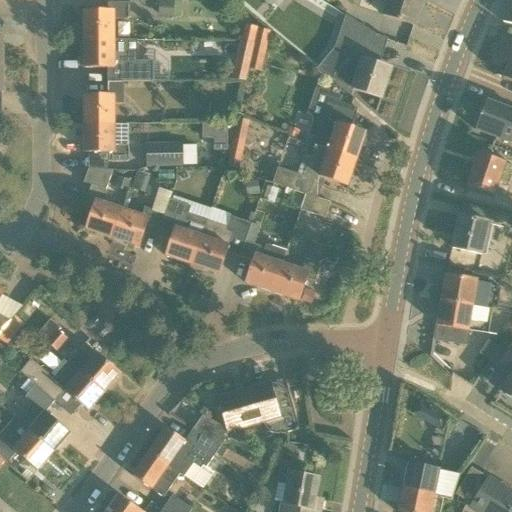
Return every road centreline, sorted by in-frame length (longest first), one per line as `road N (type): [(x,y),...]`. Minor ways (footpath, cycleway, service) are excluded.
road 1 (tertiary): [(386,342),(415,177),(481,0)]
road 2 (residential): [(21,245),(41,188),(41,0)]
road 3 (residential): [(187,370),(151,298),(21,245)]
road 4 (residential): [(386,342),(274,342),(187,370)]
road 5 (residential): [(187,370),(166,385),(74,511)]
road 6 (tertiary): [(359,511),(386,342)]
